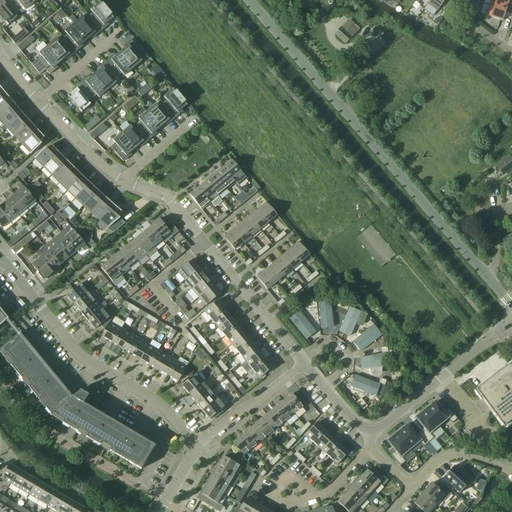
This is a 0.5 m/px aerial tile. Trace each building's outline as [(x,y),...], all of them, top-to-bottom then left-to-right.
[(14,15),(18,11),(8,0),(1,0),(0,1),(0,16),(8,25),(17,18),(14,15)] [(8,0),(18,11),(22,8),(25,11),(34,4),(30,0),(8,0)] [(437,12),(445,0),(430,0),(427,5),(437,12)] [(491,0),(489,5),(506,10),(505,13),(511,15),(511,12),(511,10),(506,8),(509,0),(491,0)] [(93,13),(88,17),(101,31),(109,25),(107,23),(113,19),(99,3),(90,10),(93,13)] [(502,21),(505,13),(506,10),(489,5),(486,16),(502,21)] [(61,10),(58,13),(63,19),(66,16),(61,10)] [(101,31),(88,17),(84,20),(82,17),(73,24),(87,41),(92,36),(93,38),(101,31)] [(334,35),(345,45),(359,31),(348,20),(334,35)] [(67,35),(63,38),(75,53),(83,46),(82,45),(87,41),(73,24),(64,32),(67,35)] [(24,29),(18,34),(22,39),(28,34),(24,29)] [(30,36),(24,41),(28,46),(34,41),(30,36)] [(75,53),(63,38),(59,42),(56,39),(47,46),(61,62),(66,58),(67,60),(75,53)] [(124,49),(119,53),(133,69),(142,62),(139,59),(143,55),(131,40),(123,47),(124,49)] [(61,62),(47,46),(39,53),(41,56),(31,65),(40,75),(45,70),(49,75),(58,68),(56,66),(61,62)] [(133,69),(119,53),(114,57),(113,55),(105,62),(118,77),(122,73),(124,76),(133,69)] [(118,77),(105,62),(97,69),(99,70),(94,75),(107,91),(116,83),(113,80),(118,77)] [(385,63),(367,79),(377,91),(393,78),(398,84),(408,75),(403,68),(395,75),(385,63)] [(413,89),(398,102),(409,114),(427,98),(417,87),(424,80),(419,74),(408,83),(413,89)] [(107,91),(94,75),(89,79),(87,77),(79,84),(92,99),(96,95),(98,98),(104,93),(107,91)] [(92,99),(79,84),(71,90),(73,92),(68,97),(81,113),(90,105),(88,102),(92,99)] [(0,105),(8,98),(2,90),(0,91),(0,105)] [(166,100),(162,104),(175,119),(183,112),(181,110),(186,106),(173,90),(164,97),(166,100)] [(0,119),(15,106),(8,98),(0,105),(0,119)] [(132,108),(128,103),(122,107),(127,112),(132,108)] [(175,119),(162,104),(158,107),(156,104),(147,112),(160,128),(165,124),(167,125),(175,119)] [(7,128),(23,115),(15,106),(0,119),(0,120),(4,125),(0,128),(0,129),(2,132),(7,128)] [(160,128),(147,112),(138,119),(141,122),(136,125),(149,140),(157,134),(155,132),(160,128)] [(448,113),(429,129),(440,141),(455,128),(460,134),(471,124),(465,118),(458,124),(448,113)] [(14,137),(30,123),(23,115),(7,128),(14,137)] [(96,117),(90,122),(94,126),(100,121),(96,117)] [(22,145),(37,131),(30,123),(14,137),(22,145)] [(103,124),(97,129),(101,134),(107,129),(103,124)] [(130,126),(121,133),(135,149),(140,145),(141,147),(149,140),(136,125),(132,129),(130,126)] [(44,138),(37,131),(22,145),(31,154),(41,144),(39,142),(44,138)] [(135,149),(121,133),(112,141),(115,144),(110,147),(123,162),(131,155),(130,153),(135,149)] [(464,148),(449,161),(460,173),(478,157),(468,146),(476,139),(470,133),(459,142),(464,148)] [(35,158),(44,168),(59,153),(51,146),(47,150),(45,148),(35,158)] [(4,151),(0,154),(5,160),(9,157),(4,151)] [(51,176),(66,161),(59,153),(44,168),(51,176)] [(511,169),(511,159),(509,155),(495,166),(503,176),(511,169)] [(59,183),(74,169),(66,161),(51,176),(59,183)] [(223,168),(235,183),(238,187),(247,180),(232,161),(223,168)] [(13,162),(9,165),(13,170),(17,167),(13,162)] [(223,168),(215,175),(227,190),(235,183),(223,168)] [(67,191),(81,176),(74,169),(59,183),(67,191)] [(17,175),(22,181),(26,178),(21,172),(17,175)] [(218,196),(227,190),(215,175),(206,182),(218,196)] [(75,199),(89,184),(81,176),(67,191),(75,199)] [(206,182),(198,188),(210,203),(218,196),(206,182)] [(15,195),(26,209),(35,202),(20,183),(20,184),(17,187),(20,190),(15,195)] [(83,206),(97,191),(89,184),(75,199),(83,206)] [(33,194),(37,191),(36,190),(32,185),(28,189),(33,194)] [(210,203),(198,188),(189,195),(201,210),(210,203)] [(41,196),(37,191),(33,194),(37,199),(41,196)] [(92,214),(105,198),(97,191),(83,206),(92,214)] [(15,195),(7,201),(18,215),(26,209),(15,195)] [(100,221),(113,205),(105,198),(92,214),(100,221)] [(7,201),(0,206),(0,210),(10,222),(18,215),(7,201)] [(42,205),(46,210),(50,207),(46,202),(42,205)] [(257,210),(268,223),(277,216),(266,203),(257,210)] [(113,205),(100,221),(113,233),(125,223),(120,219),(119,219),(117,217),(121,212),(113,205)] [(50,207),(46,210),(50,215),(54,212),(50,207)] [(68,207),(64,211),(64,212),(69,217),(68,218),(70,221),(76,214),(68,207)] [(0,210),(0,227),(1,229),(10,222),(0,210)] [(268,223),(257,210),(249,217),(260,230),(268,223)] [(56,221),(61,216),(60,215),(58,212),(53,217),(56,221)] [(60,215),(61,216),(65,221),(68,218),(69,217),(64,212),(60,215)] [(36,220),(39,224),(44,220),(41,216),(36,220)] [(260,230),(249,217),(241,224),(251,237),(260,230)] [(34,228),(39,224),(36,220),(31,224),(34,228)] [(169,221),(164,225),(159,220),(151,227),(163,242),(171,235),(172,236),(178,232),(169,221)] [(72,224),(76,230),(80,226),(76,221),(72,224)] [(46,222),(41,226),(44,230),(49,226),(46,222)] [(251,237),(241,224),(232,231),(243,243),(251,237)] [(44,230),(41,226),(36,231),(39,234),(44,230)] [(60,233),(76,252),(81,248),(84,251),(87,249),(88,250),(88,249),(69,226),(60,233)] [(80,226),(76,230),(80,235),(84,232),(80,226)] [(142,234),(155,249),(163,242),(151,227),(142,234)] [(24,229),(19,234),(22,238),(28,233),(24,229)] [(234,250),(243,243),(232,231),(224,238),(234,250)] [(60,233),(52,240),(56,245),(68,259),(76,252),(60,233)] [(22,238),(19,234),(13,238),(17,242),(22,238)] [(158,252),(155,249),(142,234),(134,241),(146,255),(149,259),(158,252)] [(87,235),(83,239),(90,247),(94,243),(87,235)] [(29,236),(24,240),(27,244),(33,240),(29,236)] [(27,244),(24,240),(18,245),(22,249),(27,244)] [(68,259),(56,245),(52,240),(44,247),(59,266),(68,259)] [(126,247),(138,262),(146,255),(134,241),(126,247)] [(290,250),(300,263),(309,256),(299,243),(290,250)] [(35,253),(39,259),(51,273),(51,272),(59,266),(44,247),(35,253)] [(138,262),(126,247),(117,254),(129,269),(138,262)] [(300,263),(290,250),(282,257),(292,269),(300,263)] [(129,269),(117,254),(109,261),(121,276),(129,269)] [(292,269),(282,257),(273,263),(284,276),(292,269)] [(51,273),(39,259),(31,265),(38,274),(37,275),(43,281),(52,274),(51,272),(51,273)] [(185,281),(200,269),(192,260),(178,272),(185,281)] [(121,276),(109,261),(100,268),(115,287),(124,280),(121,276)] [(275,283),(284,276),(273,263),(265,270),(275,283)] [(98,270),(94,265),(88,269),(91,273),(95,273),(98,270)] [(206,277),(200,269),(185,281),(191,289),(206,277)] [(267,290),(275,283),(265,270),(256,277),(267,290)] [(213,286),(206,277),(191,289),(198,298),(213,286)] [(101,282),(95,287),(99,290),(104,286),(101,282)] [(164,283),(160,286),(164,291),(168,288),(164,283)] [(67,296),(74,304),(89,292),(82,284),(67,296)] [(220,294),(213,286),(198,298),(205,306),(220,294)] [(81,313),(95,301),(89,292),(74,304),(81,313)] [(181,312),(185,309),(187,307),(180,299),(174,304),(181,312)] [(87,321),(102,309),(107,305),(104,302),(99,306),(95,301),(81,313),(87,321)] [(211,320),(224,310),(217,301),(204,312),(211,320)] [(338,308),(337,310),(339,310),(340,308),(347,311),(349,305),(340,302),(337,307),(338,308)] [(331,305),(319,307),(322,330),(333,329),(331,305)] [(102,309),(87,321),(94,330),(100,325),(104,322),(109,318),(102,309)] [(360,313),(350,309),(339,335),(350,339),(360,313)] [(231,318),(224,310),(211,320),(218,329),(231,318)] [(317,334),(300,312),(292,318),(309,340),(317,334)] [(218,329),(225,337),(238,326),(231,318),(218,329)] [(103,338),(113,343),(121,329),(111,323),(103,338)] [(238,326),(225,337),(231,345),(244,335),(238,326)] [(373,328),(353,344),(359,353),(379,337),(373,328)] [(121,329),(113,343),(122,349),(130,334),(121,329)] [(72,398),(19,333),(0,349),(0,353),(51,415),(50,416),(51,417),(141,470),(155,446),(89,407),(94,399),(80,391),(72,398)] [(131,354),(140,340),(130,334),(122,349),(131,354)] [(231,345),(238,354),(251,343),(244,335),(231,345)] [(140,360),(149,345),(140,340),(131,354),(140,360)] [(251,343),(238,354),(245,362),(258,351),(251,343)] [(150,365),(158,351),(149,345),(140,360),(150,365)] [(159,371),(168,356),(158,351),(150,365),(159,371)] [(265,360),(258,351),(245,362),(252,370),(265,360)] [(388,353),(385,353),(385,354),(388,366),(392,365),(392,362),(395,362),(393,351),(388,352),(388,353)] [(168,376),(177,362),(168,356),(159,371),(168,376)] [(385,356),(359,360),(361,371),(387,367),(385,356)] [(272,369),(265,360),(252,370),(259,379),(272,369)] [(177,362),(168,376),(178,382),(179,380),(183,374),(186,368),(177,362)] [(511,421),(511,366),(510,364),(475,391),(503,428),(511,421)] [(186,368),(183,374),(188,377),(190,378),(194,371),(187,367),(186,368)] [(183,374),(179,380),(182,383),(188,378),(188,377),(183,374)] [(189,394),(203,382),(196,374),(182,386),(189,394)] [(379,387),(355,377),(351,388),(375,397),(379,387)] [(189,394),(195,403),(210,391),(203,382),(189,394)] [(382,385),(379,393),(386,396),(389,388),(382,385)] [(217,399),(210,391),(195,403),(202,411),(217,399)] [(283,402),(294,415),(302,408),(292,395),(283,402)] [(224,407),(217,399),(202,411),(209,420),(214,415),(224,408),(224,407)] [(367,407),(361,399),(356,403),(362,410),(367,407)] [(294,415),(283,402),(275,409),(285,421),(294,415)] [(430,403),(424,408),(439,428),(448,420),(452,424),(457,420),(448,408),(443,412),(435,403),(431,405),(430,403)] [(224,408),(214,415),(216,418),(226,410),(224,407),(224,408)] [(419,415),(416,418),(424,428),(419,432),(428,443),(434,439),(430,435),(439,428),(424,408),(417,414),(419,415)] [(285,421),(275,409),(266,415),(277,428),(285,421)] [(258,422),(269,435),(277,428),(266,415),(258,422)] [(250,429),(260,442),(269,435),(258,422),(250,429)] [(313,443),(324,431),(316,423),(305,436),(313,443)] [(402,427),(395,432),(411,451),(420,444),(423,447),(428,443),(419,432),(414,435),(407,426),(403,429),(402,427)] [(241,436),(252,449),(260,442),(250,429),(241,436)] [(321,451),(332,438),(324,431),(313,443),(321,451)] [(391,439),(387,441),(395,451),(390,455),(400,467),(405,462),(402,458),(411,451),(395,432),(389,437),(391,439)] [(233,443),(243,456),(252,449),(241,436),(233,443)] [(329,458),(340,446),(332,438),(321,451),(329,458)] [(348,453),(340,446),(329,458),(337,465),(348,453)] [(219,460),(216,465),(235,476),(240,467),(239,466),(242,460),(227,451),(221,461),(219,460)] [(10,485),(19,468),(15,466),(14,468),(8,465),(0,479),(10,485)] [(215,472),(213,476),(229,486),(235,476),(216,465),(213,471),(215,472)] [(460,472),(453,467),(443,478),(460,494),(475,477),(464,467),(460,472)] [(24,471),(19,468),(10,485),(19,490),(27,476),(23,473),(24,471)] [(358,477),(374,492),(381,484),(383,486),(388,481),(376,471),(372,475),(367,471),(364,474),(362,473),(358,477)] [(32,479),(27,476),(19,490),(29,496),(38,479),(33,477),(32,479)] [(229,486),(213,476),(210,480),(208,479),(205,484),(224,495),(229,486)] [(374,492),(358,477),(353,482),(355,483),(352,487),(366,500),(374,492)] [(42,482),(38,479),(29,496),(38,501),(46,487),(41,484),(42,482)] [(479,480),(475,490),(483,493),(486,482),(479,480)] [(431,484),(422,494),(435,505),(440,500),(443,503),(451,494),(439,483),(435,487),(431,484)] [(218,504),(224,495),(205,484),(202,489),(204,491),(198,500),(218,511),(219,511),(222,506),(218,504)] [(47,506),(57,490),(52,488),(51,490),(46,487),(38,501),(47,506)] [(366,500),(352,487),(349,490),(347,488),(343,493),(359,508),(366,500)] [(57,511),(65,498),(60,495),(61,493),(57,490),(47,506),(57,511)] [(347,511),(355,511),(359,508),(343,493),(339,498),(341,499),(337,503),(347,511)] [(417,511),(429,511),(435,505),(422,494),(414,503),(420,509),(417,511)] [(56,511),(69,511),(75,501),(71,499),(70,501),(65,498),(57,511),(56,511)] [(250,511),(256,502),(251,499),(250,501),(246,499),(237,511),(250,511)] [(80,504),(75,501),(69,511),(82,511),(84,509),(79,506),(80,504)] [(262,505),(256,502),(250,511),(263,511),(264,510),(261,507),(262,505)]
